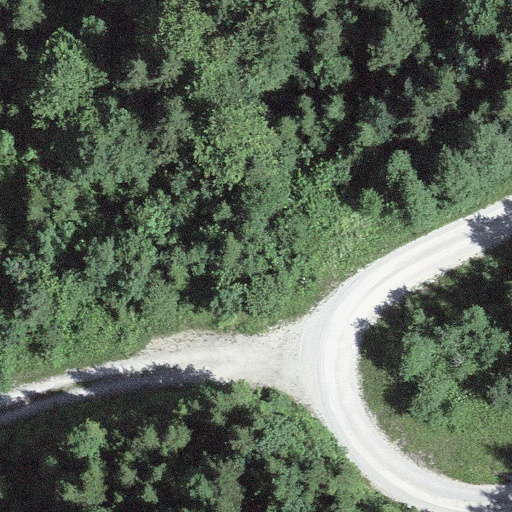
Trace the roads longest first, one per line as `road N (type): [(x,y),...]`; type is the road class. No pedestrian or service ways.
road 1 (track): [(511,216),(411,267),(345,319),(333,351),(335,383),(365,455),(426,497),(511,498)]
road 2 (track): [(333,351),(130,370),(0,415)]
